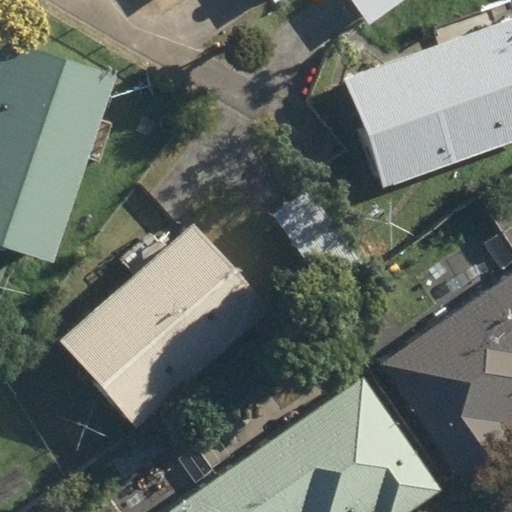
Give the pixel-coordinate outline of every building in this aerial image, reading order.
[(354,0),(369,21),(400,0),(354,0)] [(511,21),(346,80),(385,185),(511,140),(511,21)] [(0,59),(0,241),(53,260),(115,77),(7,40),(0,59)] [(276,216),(326,289),(359,265),(310,193),(276,216)] [(62,341),(138,427),(270,311),(194,225),(62,341)] [(511,271),(379,361),(458,477),(511,440),(511,437),(502,423),(511,415),(511,271)] [(362,377),(216,480),(238,511),(370,511),(377,508),(379,511),(409,511),(441,490),(362,377)] [(238,511),(216,480),(169,511),(238,511)]
